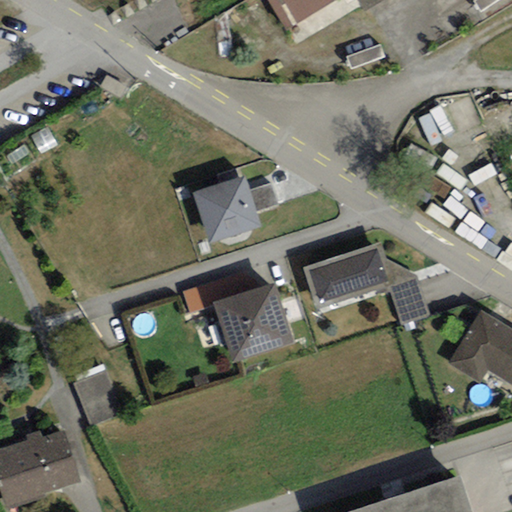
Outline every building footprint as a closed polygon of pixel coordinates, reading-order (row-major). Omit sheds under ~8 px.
[(265,0),(284,31),(336,0),(265,0)] [(477,100),(442,114),(453,144),(489,130),(477,100)] [(239,181),(191,196),(206,242),(254,227),(239,181)] [(374,248),(305,271),(318,311),(387,288),(374,248)] [(213,298),(236,360),(299,337),(275,275),(213,298)] [(211,284),(187,292),(194,313),(218,305),(211,284)] [(511,336),(476,313),(446,361),(476,379),(483,368),(511,386),(511,336)] [(102,375),(75,386),(91,423),(117,413),(102,375)] [(0,455),(0,503),(1,508),(73,483),(56,436),(0,455)] [(464,511),(453,478),(350,511),(464,511)]
